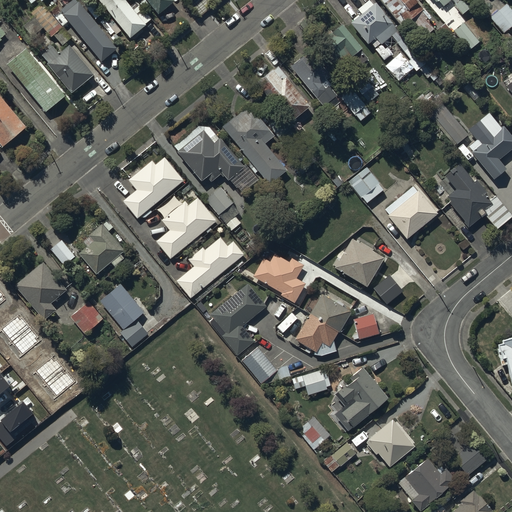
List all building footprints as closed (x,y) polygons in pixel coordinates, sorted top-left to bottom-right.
[(77,0),(76,0),(62,12),(102,59),(116,47),(77,0)] [(99,0),(129,37),(145,24),(144,23),(150,18),(139,4),(133,9),(126,0),(99,0)] [(147,0),(158,13),(173,0),(147,0)] [(414,0),(379,0),(400,25),(407,19),(422,37),(433,28),(425,18),(429,15),(423,7),(421,8),(414,0)] [(467,0),(459,0),(454,5),(461,14),(472,4),(467,0)] [(374,1),(349,21),(367,42),(374,36),(380,43),(397,29),(374,1)] [(72,36),(41,2),(30,11),(34,16),(23,25),(32,36),(43,26),(51,35),(52,34),(61,45),(72,36)] [(503,32),(511,24),(511,10),(506,3),(490,16),(503,32)] [(341,22),(331,31),(329,29),(316,39),(337,65),(350,54),(358,64),(367,58),(359,48),(361,47),(341,22)] [(478,41),(462,22),(452,30),(468,49),(478,41)] [(453,33),(444,23),(435,30),(444,40),(453,33)] [(500,36),(496,30),(479,44),(483,49),(500,36)] [(92,72),(68,43),(58,52),(48,40),(44,43),(48,48),(41,53),(48,61),(47,62),(71,90),(92,72)] [(26,47),(6,63),(46,111),(66,95),(26,47)] [(289,65),(322,106),(338,93),(326,78),(329,75),(308,49),(289,65)] [(290,125),(310,108),(286,78),(281,82),(272,71),(256,84),(290,125)] [(143,74),(127,87),(132,94),(148,80),(143,74)] [(351,87),(340,96),(359,120),(370,111),(351,87)] [(0,142),(2,145),(26,126),(0,94),(0,142)] [(429,112),(456,143),(467,134),(440,102),(429,112)] [(285,169),(264,142),(273,135),(248,105),(235,116),(234,115),(221,125),(268,183),(285,169)] [(273,119),(267,124),(281,141),(291,132),(281,121),(277,123),(273,119)] [(505,168),(498,158),(511,146),(511,137),(502,125),(493,132),(489,128),(477,138),(480,142),(470,151),(492,178),(505,168)] [(203,129),(178,150),(201,179),(206,175),(211,180),(221,172),(226,179),(232,174),(234,176),(239,172),(237,170),(242,166),(219,137),(213,141),(203,129)] [(151,159),(127,179),(136,189),(122,200),(137,218),(183,180),(164,156),(155,164),(151,159)] [(491,202),(488,199),(484,194),(487,192),(476,179),(473,181),(458,163),(444,175),(455,188),(446,195),(450,200),(448,201),(464,221),(463,222),(467,227),(484,213),(486,212),(483,209),(491,202)] [(366,167),(348,181),(361,197),(379,183),(366,167)] [(219,186),(205,198),(226,223),(240,211),(219,186)] [(417,189),(386,214),(405,238),(436,212),(417,189)] [(511,215),(494,194),(488,199),(491,202),(483,209),(486,212),(484,213),(496,228),(511,215)] [(184,200),(161,220),(169,229),(155,240),(170,258),(216,220),(197,196),(188,204),(184,200)] [(102,222),(88,234),(89,236),(83,241),(86,245),(78,252),(96,273),(110,261),(115,267),(118,264),(117,263),(124,257),(120,253),(124,249),(102,222)] [(204,249),(202,246),(187,258),(193,265),(175,280),(190,297),(244,253),(233,240),(227,245),(220,236),(204,249)] [(383,256),(350,237),(337,259),(335,258),(332,264),(334,265),(333,266),(366,285),(383,256)] [(75,256),(61,239),(50,248),(64,265),(75,256)] [(305,282),(295,277),(303,264),(290,257),(288,261),(274,253),(269,261),(262,257),(252,275),(281,292),(279,294),(293,302),(305,282)] [(66,289),(42,260),(14,284),(43,319),(56,309),(50,302),(66,289)] [(388,274),(372,287),(386,304),(402,290),(388,274)] [(143,311),(120,282),(99,299),(123,328),(143,311)] [(266,306),(247,282),(208,313),(224,332),(221,335),(236,354),(254,340),(241,325),(266,306)] [(320,293),(308,313),(338,331),(351,310),(320,293)] [(88,300),(70,316),(84,333),(103,317),(88,300)] [(20,313),(0,329),(0,332),(20,357),(42,339),(20,313)] [(308,313),(293,338),(315,351),(321,341),(328,346),(338,331),(308,313)] [(372,313),(352,318),(358,338),(378,333),(372,313)] [(136,318),(120,331),(132,346),(148,333),(136,318)] [(511,335),(501,339),(502,341),(496,343),(500,357),(504,356),(511,382),(511,335)] [(276,369),(256,346),(240,359),(260,382),(276,369)] [(54,356),(33,374),(54,399),(76,382),(54,356)] [(338,409),(351,426),(387,397),(361,366),(348,376),(351,380),(334,394),(343,405),(338,409)] [(301,375),(307,394),(326,388),(320,369),(301,375)] [(0,375),(0,392),(9,386),(0,375)] [(23,403),(0,421),(0,438),(7,446),(16,439),(11,432),(33,415),(23,403)] [(365,442),(375,453),(377,452),(388,466),(414,445),(391,418),(366,438),(368,440),(365,442)] [(308,420),(297,429),(312,449),(324,439),(308,420)] [(452,457),(467,474),(486,458),(472,441),(452,457)] [(340,466),(355,453),(346,442),(330,455),(340,466)] [(444,467),(439,472),(426,457),(404,476),(418,493),(410,499),(419,510),(429,502),(428,501),(446,486),(447,487),(456,480),(444,467)] [(459,500),(461,502),(449,511),(491,511),(490,510),(491,509),(478,494),(477,495),(472,489),(459,500)]
